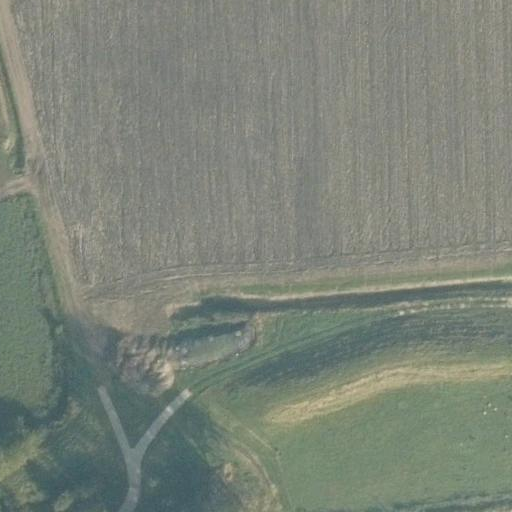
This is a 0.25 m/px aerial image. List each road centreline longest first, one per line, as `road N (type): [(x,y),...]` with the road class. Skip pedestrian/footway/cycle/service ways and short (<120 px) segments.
road 1 (track): [(125,511),(141,450),(203,388),(393,317),(511,305)]
road 2 (track): [(249,368),(279,330),(277,278),(294,234)]
